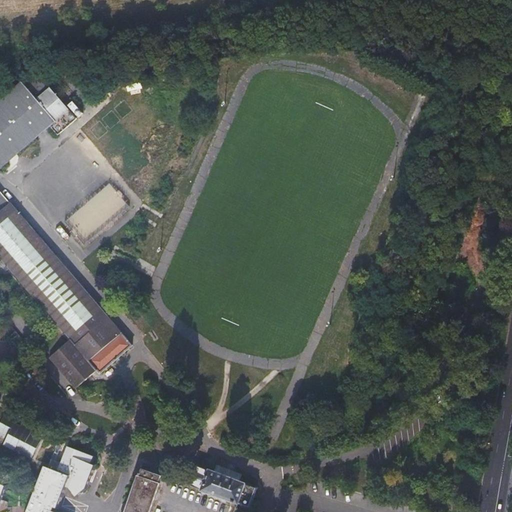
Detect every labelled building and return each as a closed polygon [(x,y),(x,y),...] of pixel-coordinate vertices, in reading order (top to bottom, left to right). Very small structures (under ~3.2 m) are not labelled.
[(77,117),(34,71),(8,94),(4,89),(0,92),(0,168),(49,124),(58,134),(77,117)] [(474,181),(484,185),(489,171),(479,167),(474,181)] [(130,208),(114,188),(69,225),(85,245),(130,208)] [(100,371),(131,344),(0,197),(0,257),(73,339),(54,356),(75,379),(94,364),(100,371)] [(462,236),(476,243),(484,226),(473,220),(470,226),(467,225),(462,236)] [(0,419),(0,453),(23,461),(32,437),(14,431),(16,426),(11,424),(9,429),(2,427),(4,421),(0,419)] [(59,476),(44,471),(28,511),(57,511),(62,499),(70,502),(84,492),(91,470),(86,469),(89,461),(67,453),(59,476)] [(188,486),(248,508),(255,489),(238,482),(240,477),(215,468),(213,473),(195,467),(193,474),(188,473),(186,478),(191,480),(188,486)] [(124,511),(147,511),(161,477),(141,469),(124,511)]
